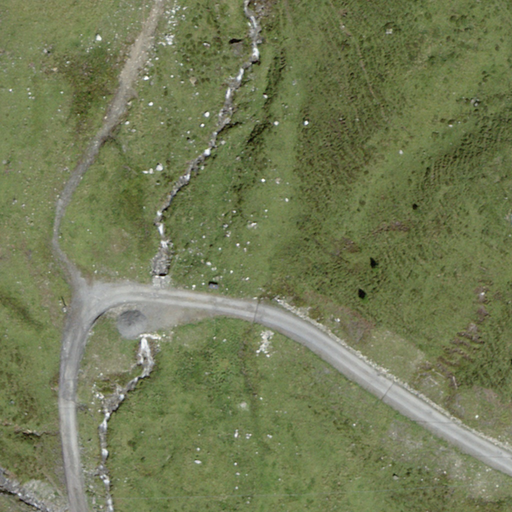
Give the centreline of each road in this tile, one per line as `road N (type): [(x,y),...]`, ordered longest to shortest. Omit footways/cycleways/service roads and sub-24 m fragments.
road 1 (track): [(89,302),(142,295),(275,319),(511,466)]
road 2 (track): [(152,0),(147,31),(54,223),(61,259),(89,302)]
road 3 (track): [(89,302),(74,327),(64,386),(80,511)]
